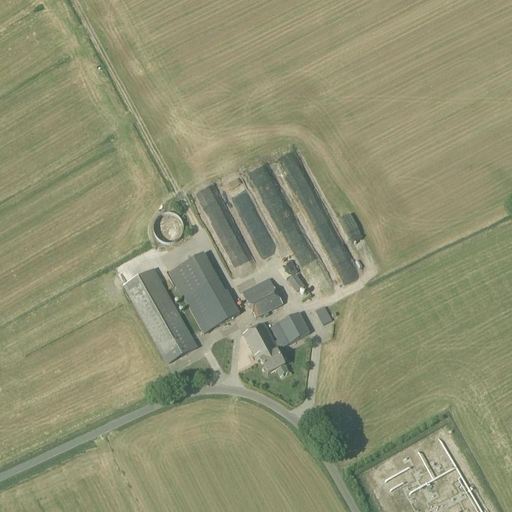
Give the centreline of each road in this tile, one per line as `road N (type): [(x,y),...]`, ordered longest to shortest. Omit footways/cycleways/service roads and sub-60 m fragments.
road 1 (unclassified): [(355,511),(297,423),(233,390),(169,400),(0,477)]
road 2 (track): [(174,186),(74,0)]
